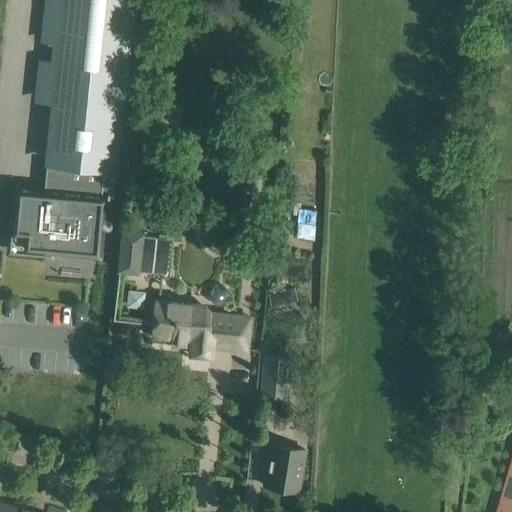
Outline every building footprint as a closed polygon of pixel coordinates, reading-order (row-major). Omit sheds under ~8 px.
[(56,103),(50,169),(124,176),(140,0),(65,0),(61,47),(92,50),(87,106),(56,103)] [(17,195),(13,237),(29,239),(27,257),(96,264),(102,203),(17,195)] [(116,273),(139,275),(139,271),(167,274),(171,239),(143,236),(143,234),(121,231),(116,273)] [(230,297),(230,295),(230,293),(229,290),(227,288),(225,286),(222,285),(220,285),(217,285),(215,286),(213,287),(211,289),(210,292),(210,295),(210,298),(211,300),(213,303),(215,304),(217,305),(220,305),(222,305),(225,304),(227,302),(229,300),(230,297)] [(212,346),(236,349),(240,316),(202,312),(202,305),(154,301),(151,336),(172,338),(171,346),(189,347),(189,353),(211,355),(212,346)] [(259,396),(288,398),(292,355),(263,353),(259,396)] [(298,491),(305,450),(270,444),(264,485),(298,491)] [(511,511),(511,496),(503,494),(497,511),(511,511)] [(0,511),(29,511),(0,502),(0,511)]
